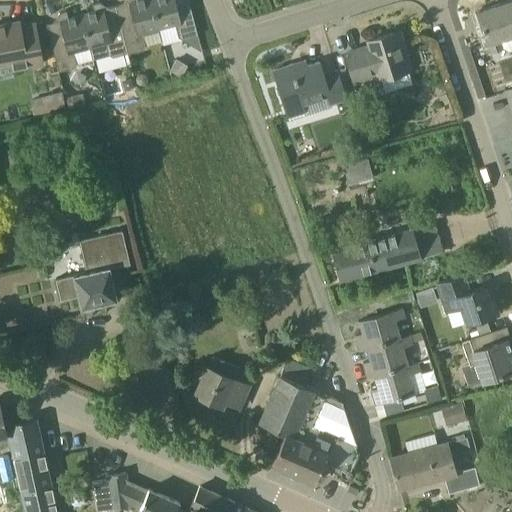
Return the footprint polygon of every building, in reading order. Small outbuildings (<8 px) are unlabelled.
[(150,0),(137,0),(127,0),(128,3),(115,6),(128,53),(143,49),(145,45),(145,44),(142,34),(159,30),(150,0)] [(188,0),(150,0),(159,30),(176,25),(179,38),(182,39),(198,35),(188,0)] [(115,6),(114,6),(103,9),(102,4),(99,2),(92,4),(94,11),(81,15),(92,59),(109,55),(113,57),(128,53),(115,6)] [(511,25),(504,2),(487,8),(477,11),(490,52),(504,48),(501,40),(511,35),(511,25)] [(81,15),(68,18),(66,11),(59,12),(57,15),(59,20),(46,24),(59,71),(74,67),(76,63),(92,59),(81,15)] [(35,23),(26,24),(19,26),(19,27),(11,29),(10,23),(0,24),(0,62),(11,60),(13,70),(44,63),(35,23)] [(411,69),(399,31),(368,40),(370,45),(345,53),(354,81),(379,73),(381,78),(407,70),(411,69)] [(170,70),(181,76),(187,66),(176,59),(170,70)] [(337,70),(323,75),(319,62),(294,70),(293,64),(273,70),(288,117),(306,112),(303,103),(329,95),(331,103),(346,98),(344,93),(337,70)] [(138,75),(136,79),(136,83),(140,86),(145,85),(148,81),(147,76),(143,74),(138,75)] [(121,81),(125,90),(135,87),(131,77),(121,81)] [(63,91),(45,96),(47,111),(66,107),(63,91)] [(73,95),(65,97),(68,109),(75,107),(73,95)] [(378,116),(353,123),(361,148),(386,140),(378,116)] [(369,159),(343,166),(348,184),(373,177),(369,159)] [(331,251),(339,280),(362,273),(421,258),(413,229),(355,244),(331,251)] [(109,268),(129,263),(122,230),(80,240),(86,272),(55,279),(61,300),(78,296),(81,307),(116,299),(109,268)] [(492,295),(488,297),(484,286),(468,292),(462,275),(435,283),(436,284),(440,295),(446,313),(460,308),(466,323),(478,319),(497,312),(492,295)] [(415,290),(420,305),(438,300),(433,285),(415,290)] [(393,319),(403,316),(401,308),(358,320),(362,333),(355,335),(359,351),(367,349),(399,340),(398,338),(393,319)] [(496,343),(491,331),(461,342),(469,364),(461,367),(468,386),(511,370),(511,356),(510,350),(506,351),(502,340),(496,343)] [(423,340),(420,332),(409,336),(411,343),(423,340)] [(398,338),(399,340),(367,349),(370,360),(363,362),(367,378),(374,376),(407,367),(406,365),(401,346),(411,343),(408,335),(398,338)] [(443,339),(433,343),(435,350),(445,347),(443,339)] [(227,361),(221,374),(208,368),(196,395),(220,405),(222,401),(237,407),(247,385),(234,379),(240,367),(227,361)] [(415,394),(409,374),(419,371),(417,364),(416,362),(406,365),(407,367),(374,376),(378,387),(371,389),(375,405),(398,398),(415,394)] [(264,424),(284,433),(284,432),(295,437),(315,391),(303,386),(279,376),(259,422),(262,423),(264,424)] [(427,403),(441,399),(437,386),(424,390),(427,403)] [(341,402),(324,395),(315,391),(295,437),(284,432),(284,433),(279,444),(271,464),(286,471),(287,475),(294,479),(298,476),(313,482),(318,470),(329,466),(345,473),(345,475),(347,477),(350,477),(352,475),(352,472),(351,471),(358,453),(341,402)] [(462,402),(444,407),(448,423),(466,418),(462,402)] [(9,446),(0,404),(0,452),(1,452),(0,448),(9,446)] [(56,511),(49,478),(36,418),(6,424),(11,448),(26,511),(56,511)] [(390,458),(399,489),(444,476),(449,493),(479,485),(467,441),(466,437),(464,437),(463,434),(452,437),(452,440),(429,447),(413,451),(390,458)] [(179,502),(163,495),(148,488),(147,492),(127,483),(126,472),(106,475),(106,480),(91,482),(95,511),(188,511),(177,507),(179,502)] [(256,511),(200,486),(190,507),(200,511),(256,511)]
